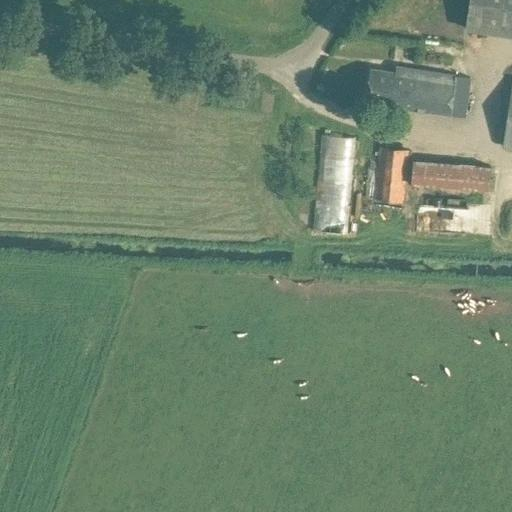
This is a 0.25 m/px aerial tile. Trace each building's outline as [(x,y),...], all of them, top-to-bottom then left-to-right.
[(511,0),(471,0),(467,28),(511,34),(511,0)] [(366,101),(386,104),(465,115),(470,76),(397,65),(396,71),(371,67),(366,101)] [(511,85),(502,148),(511,149),(511,85)] [(321,132),(316,229),(350,231),(356,134),(321,132)] [(403,202),(409,150),(378,147),(373,198),(403,202)] [(412,184),(488,190),(490,165),(413,159),(412,184)]
